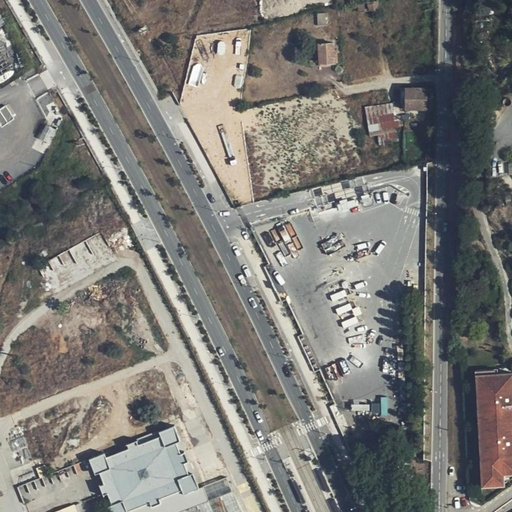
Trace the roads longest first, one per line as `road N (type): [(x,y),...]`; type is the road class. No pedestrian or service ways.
road 1 (secondary): [(349,511),(213,228),(87,0)]
road 2 (secondary): [(36,0),(176,255),(297,511)]
road 3 (tertiary): [(439,511),(445,0)]
road 4 (residential): [(511,342),(505,286),(476,200),(484,149),(511,104)]
